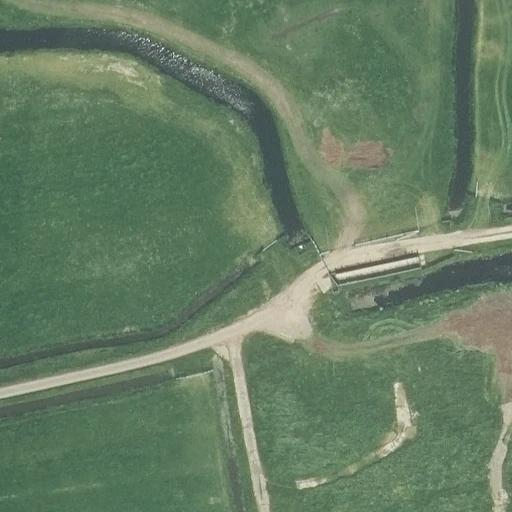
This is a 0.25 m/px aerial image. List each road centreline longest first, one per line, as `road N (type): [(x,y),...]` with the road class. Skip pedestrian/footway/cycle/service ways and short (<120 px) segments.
road 1 (unclassified): [(0,393),(123,366),(285,315)]
road 2 (track): [(511,232),(339,260),(312,273),(285,315)]
road 3 (track): [(230,332),(263,511)]
